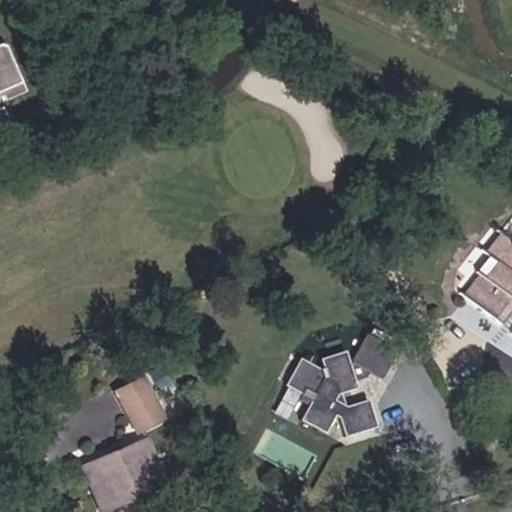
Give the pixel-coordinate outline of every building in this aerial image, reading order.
[(0,70),(19,63),(0,22),(0,70)] [(511,236),(510,235),(499,246),(495,244),(490,250),(507,267),(491,284),(485,279),(468,299),(504,326),(511,317),(511,236)] [(397,372),(403,375),(423,354),(397,334),(377,356),(397,372)] [(352,402),(358,396),(385,387),(384,381),(397,372),(377,356),(364,358),(362,351),(338,359),(340,370),(336,374),(313,364),(298,392),(312,398),(307,410),(320,415),(312,434),(335,443),(342,425),(352,428),(358,447),(387,437),(376,409),(360,413),(354,410),(352,402)] [(160,445),(177,439),(160,393),(134,403),(136,414),(133,416),(139,431),(152,425),(160,445)] [(147,451),(160,445),(152,425),(139,431),(147,451)] [(133,511),(130,502),(169,489),(157,454),(89,479),(100,511),(133,511)] [(130,502),(133,511),(134,511),(173,499),(169,489),(130,502)]
